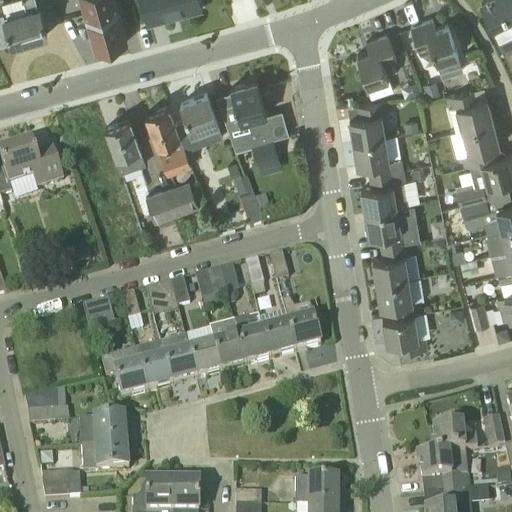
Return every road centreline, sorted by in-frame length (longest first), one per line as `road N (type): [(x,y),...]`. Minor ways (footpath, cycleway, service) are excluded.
road 1 (residential): [(333,220),(15,305),(0,316)]
road 2 (residential): [(0,106),(298,27)]
road 3 (residential): [(333,220),(298,27)]
road 4 (residential): [(365,403),(333,220)]
road 5 (residential): [(365,403),(511,356)]
road 6 (residential): [(0,364),(30,511)]
